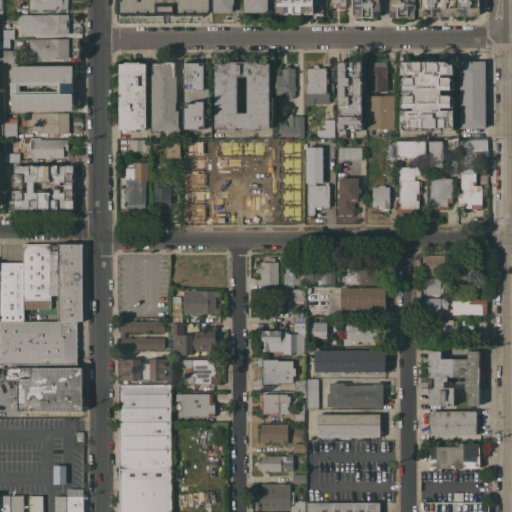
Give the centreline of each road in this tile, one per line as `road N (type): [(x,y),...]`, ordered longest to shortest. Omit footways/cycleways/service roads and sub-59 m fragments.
road 1 (residential): [(102,511),(100,0)]
road 2 (residential): [(511,469),(509,0)]
road 3 (residential): [(511,36),(100,38)]
road 4 (residential): [(410,511),(407,241)]
road 5 (residential): [(241,511),(242,241)]
road 6 (residential): [(511,239),(242,241)]
road 7 (residential): [(242,241),(101,241)]
